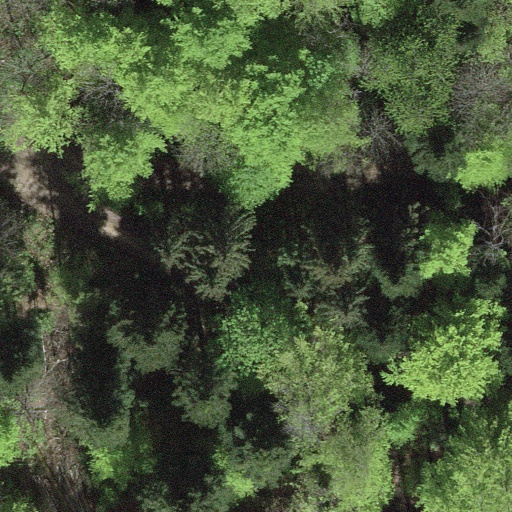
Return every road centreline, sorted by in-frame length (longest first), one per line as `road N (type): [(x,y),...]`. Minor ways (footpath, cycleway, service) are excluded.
road 1 (track): [(511,398),(295,324),(125,235),(0,154)]
road 2 (track): [(7,162),(451,170),(511,134)]
